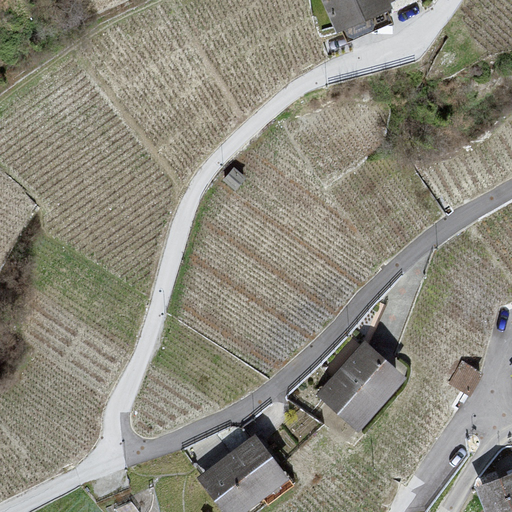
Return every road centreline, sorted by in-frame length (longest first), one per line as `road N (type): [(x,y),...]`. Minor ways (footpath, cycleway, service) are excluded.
road 1 (residential): [(121,458),(120,405),(197,199),(318,73),(414,36),(445,0)]
road 2 (residential): [(511,192),(427,244),(283,384),(222,421),(121,458)]
road 3 (track): [(404,511),(489,396)]
road 4 (residential): [(121,458),(0,511)]
